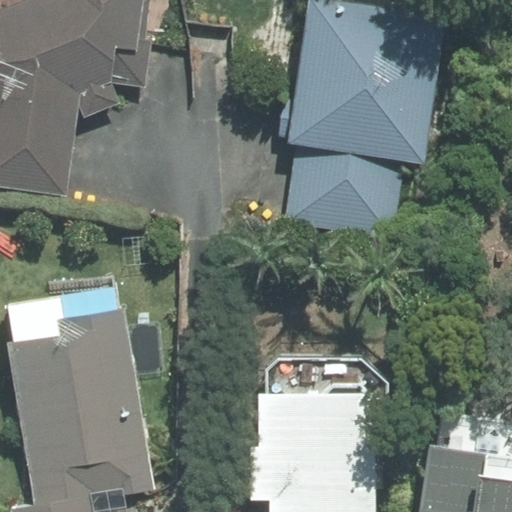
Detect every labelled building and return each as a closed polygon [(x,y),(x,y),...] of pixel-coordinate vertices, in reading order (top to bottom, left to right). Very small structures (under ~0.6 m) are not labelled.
[(0,119),(0,181),(69,190),(84,85),(95,111),(129,96),(124,87),(153,90),(165,0),(12,0),(9,1),(0,0),(0,93),(3,94),(0,119)] [(451,3),(428,0),(320,0),(291,217),(402,232),(413,153),(430,155),(451,3)] [(133,278),(16,296),(46,493),(12,498),(14,511),(98,511),(96,493),(164,482),(133,278)] [(389,511),(391,380),(271,378),(270,492),(282,492),(281,511),(389,511)] [(511,511),(511,444),(439,435),(428,511),(511,511)]
